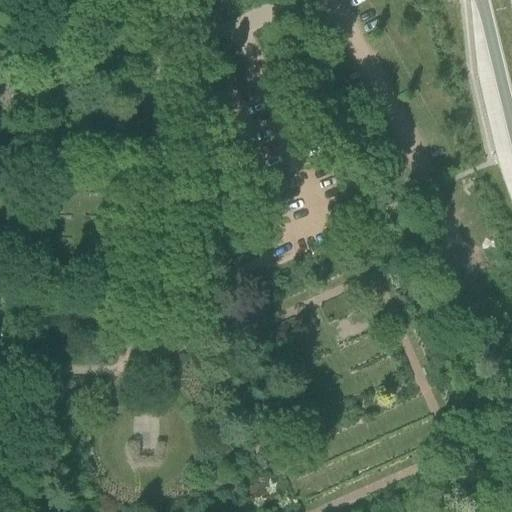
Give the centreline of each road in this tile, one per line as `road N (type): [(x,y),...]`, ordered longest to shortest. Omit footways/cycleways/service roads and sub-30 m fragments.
road 1 (unknown): [(242,40),(295,5),(343,8),(397,113)]
road 2 (secondary): [(477,0),(511,139)]
